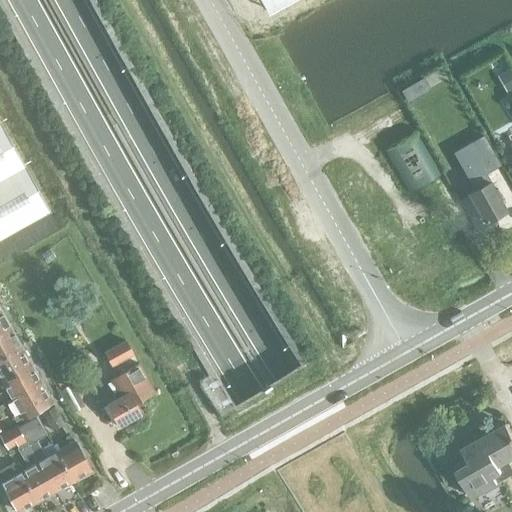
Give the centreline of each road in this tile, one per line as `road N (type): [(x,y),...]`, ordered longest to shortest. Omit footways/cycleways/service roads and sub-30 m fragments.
road 1 (trunk): [(374,511),(69,0)]
road 2 (trunk): [(26,0),(326,511)]
road 3 (unclassified): [(208,0),(405,354)]
road 4 (tertiary): [(122,511),(405,354)]
road 5 (tertiary): [(405,354),(511,293)]
